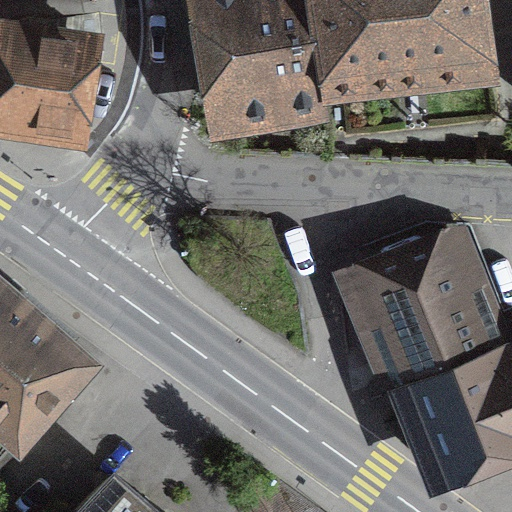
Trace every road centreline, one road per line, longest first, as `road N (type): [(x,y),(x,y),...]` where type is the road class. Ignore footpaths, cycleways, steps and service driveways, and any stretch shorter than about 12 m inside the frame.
road 1 (residential): [(132,165),(511,186)]
road 2 (secondary): [(62,253),(369,475)]
road 3 (residential): [(167,0),(163,99),(132,165)]
